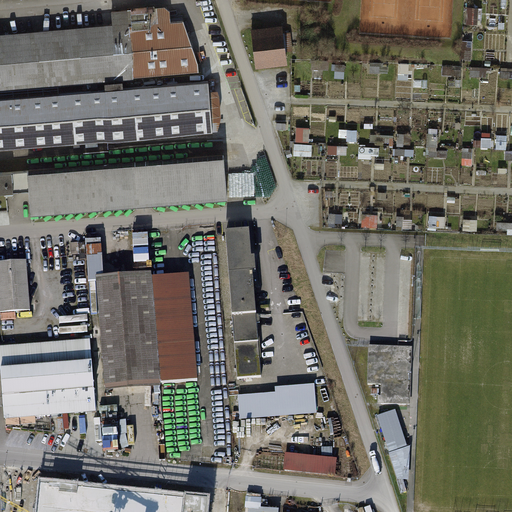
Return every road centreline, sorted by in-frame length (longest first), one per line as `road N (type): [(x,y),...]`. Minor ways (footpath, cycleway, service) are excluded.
road 1 (unclassified): [(389,501),(292,207)]
road 2 (residential): [(292,207),(0,234)]
road 3 (unclassified): [(292,207),(222,0)]
